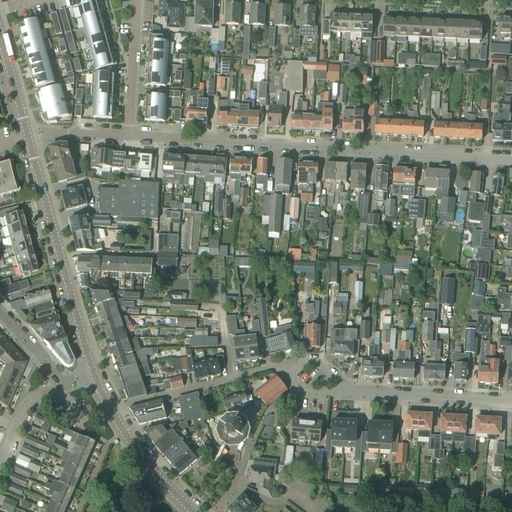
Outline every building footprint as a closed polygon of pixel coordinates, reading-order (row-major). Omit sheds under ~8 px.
[(159,0),(158,17),(167,18),(167,28),(182,29),(183,12),(176,11),(176,4),(176,0),(159,0)] [(239,25),(239,24),(244,24),(244,17),(239,16),(240,5),(232,4),(232,3),(226,2),(226,4),(225,24),(239,25)] [(78,8),(81,18),(102,12),(99,6),(98,7),(97,7),(96,3),(78,8)] [(189,32),(198,33),(198,30),(201,28),(201,27),(212,28),(213,4),(196,3),(195,19),(189,19),(189,32)] [(251,5),(250,25),(264,26),(265,6),(257,6),(257,4),(251,3),(251,5)] [(275,27),(289,27),(290,7),(282,7),(282,5),(276,4),(276,8),(275,27)] [(318,28),(314,28),(315,8),(307,8),(307,6),(301,6),(301,8),(300,8),(299,30),(305,30),(305,36),(317,37),(318,28)] [(58,11),(62,24),(68,22),(64,9),(58,11)] [(84,29),(105,23),(102,17),(101,17),(100,17),(99,14),(102,13),(102,12),(81,18),(84,29)] [(335,15),(330,15),(330,21),(323,21),(322,35),(329,36),(330,32),(340,32),(341,13),(336,12),(335,15)] [(50,14),(53,27),(59,26),(56,13),(50,14)] [(346,13),(341,13),(340,32),(350,33),(351,16),(346,15),(346,13)] [(357,16),(351,16),(350,33),(350,41),(356,41),(356,38),(361,38),(362,14),(357,13),(357,16)] [(372,39),(373,17),(367,16),(367,14),(362,14),(361,38),(372,39)] [(510,34),(511,18),(495,17),(495,24),(500,24),(499,33),(510,34)] [(383,36),(390,37),(389,41),(391,43),(395,43),(395,37),(396,19),(383,18),(383,36)] [(408,20),(396,19),(395,37),(407,38),(408,20)] [(19,37),(41,31),(38,20),(17,26),(17,25),(16,26),(20,32),(21,32),(22,36),(20,36),(19,36),(19,37)] [(408,20),(407,38),(419,38),(420,20),(408,20)] [(432,21),(420,20),(419,38),(432,39),(432,21)] [(432,21),(432,39),(444,39),(445,21),(432,21)] [(457,22),(445,21),(444,39),(456,40),(457,22)] [(457,22),(456,40),(468,40),(469,22),(457,22)] [(482,23),(469,22),(468,40),(481,41),(482,23)] [(105,23),(84,29),(87,39),(105,34),(107,34),(108,34),(105,27),(103,28),(102,24),(104,23),(105,24),(105,23)] [(53,27),(55,32),(56,35),(62,34),(59,26),(53,27)] [(22,47),(43,41),(41,31),(19,37),(22,43),(23,42),(24,42),(25,46),(23,47),(22,46),(22,47)] [(65,34),(68,44),(74,43),(71,32),(65,34)] [(171,39),(175,39),(176,48),(183,47),(182,32),(171,32),(171,39)] [(89,50),(111,44),(107,38),(106,38),(105,34),(87,39),(84,40),(86,50),(89,50)] [(145,53),(167,54),(173,54),(173,44),(170,44),(171,37),(149,36),(149,47),(147,47),(145,53)] [(57,40),(59,48),(65,47),(63,38),(57,40)] [(25,57),(25,58),(46,52),(43,41),(22,47),(25,53),(26,53),(27,53),(28,57),(25,57)] [(111,44),(89,50),(92,60),(110,55),(113,54),(110,48),(109,49),(108,45),(110,44),(110,45),(111,44)] [(46,52),(25,58),(28,64),(29,63),(31,67),(28,68),(28,67),(27,68),(28,68),(49,62),(46,52)] [(147,58),(147,57),(145,64),(167,65),(167,54),(145,53),(145,54),(146,54),(146,53),(148,54),(148,58),(147,58)] [(113,54),(110,55),(92,60),(95,71),(116,65),(113,59),(112,59),(111,55),(113,55),(114,55),(113,54)] [(397,59),(397,65),(406,66),(406,54),(401,54),(398,56),(398,59),(397,59)] [(406,54),(406,66),(415,66),(415,55),(406,54)] [(492,57),(491,65),(506,66),(506,58),(492,57)] [(220,75),(228,76),(229,61),(221,61),(220,75)] [(30,78),(31,79),(52,73),(49,62),(28,68),(31,74),(32,74),(34,77),(31,78),(30,78)] [(287,62),(286,92),(302,93),(302,63),(287,62)] [(79,63),(77,64),(73,65),(75,73),(81,71),(79,63)] [(147,68),(146,68),(144,75),(166,76),(167,65),(145,64),(145,65),(145,64),(148,64),(147,68)] [(91,85),(116,87),(117,86),(116,86),(113,86),(114,82),(115,82),(117,75),(117,76),(116,76),(113,66),(116,65),(117,65),(116,65),(95,71),(92,71),(91,85)] [(327,81),(338,82),(339,67),(328,66),(327,81)] [(357,84),(366,85),(367,69),(357,69),(357,84)] [(52,73),(31,79),(34,84),(35,84),(36,88),(37,88),(55,83),(52,73)] [(183,89),(190,90),(191,74),(185,74),(183,89)] [(144,86),(165,87),(166,76),(144,75),(145,75),(147,75),(147,79),(146,79),(145,79),(143,86),(144,86)] [(475,77),(475,86),(488,86),(488,77),(475,77)] [(39,103),(39,102),(40,102),(44,114),(41,115),(41,114),(40,115),(44,123),(45,123),(46,122),(46,124),(57,123),(56,120),(69,116),(65,104),(61,105),(60,101),(64,100),(61,88),(73,84),(74,78),(55,83),(37,88),(38,94),(35,94),(34,94),(39,103)] [(422,78),(421,90),(430,90),(431,79),(422,78)] [(266,100),(266,83),(259,82),(258,99),(266,100)] [(115,93),(116,87),(91,85),(91,95),(94,96),(116,97),(115,97),(113,97),(113,93),(114,93),(115,93)] [(339,86),(338,104),(345,105),(346,86),(340,86),(339,86)] [(145,101),(144,101),(142,109),(165,110),(166,98),(179,99),(180,92),(159,91),(158,97),(146,96),(146,101),(145,101)] [(186,109),(185,124),(196,124),(198,92),(197,92),(197,98),(192,97),(191,110),(186,109)] [(203,92),(198,92),(196,124),(207,125),(208,104),(202,104),(203,92)] [(440,93),(431,93),(430,110),(439,111),(440,93)] [(278,128),(280,128),(281,107),(286,108),(286,94),(279,94),(279,103),(277,103),(277,108),(269,107),(268,127),(272,128),(272,129),(278,130),(278,128)] [(93,107),(115,108),(115,107),(115,108),(112,108),(112,104),(113,104),(114,104),(116,97),(94,96),(93,107)] [(296,116),(291,115),(290,129),(301,130),(302,108),(302,103),(302,100),(297,99),(297,105),(296,116)] [(228,100),(228,102),(227,126),(237,126),(238,106),(239,104),(233,104),(234,100),(228,100)] [(218,101),(217,125),(227,126),(228,102),(218,101)] [(238,106),(237,126),(248,127),(249,105),(249,102),(245,101),(245,107),(238,106)] [(249,102),(249,105),(248,127),(258,127),(259,113),(253,113),(254,102),(249,102)] [(492,141),(502,142),(502,127),(503,114),(503,111),(504,102),(498,102),(497,111),(498,111),(498,117),(493,117),(492,141)] [(312,116),(306,116),(306,103),(302,103),(302,108),(301,130),(311,130),(312,116)] [(312,116),(311,130),(321,131),(323,104),(317,104),(317,117),(312,116)] [(323,104),(321,131),(332,131),(333,118),(328,117),(328,104),(323,104)] [(343,111),(342,132),(352,133),(354,105),(349,104),(348,111),(343,111)] [(359,105),(354,105),(352,133),(363,133),(364,109),(359,109),(359,105)] [(113,115),(115,108),(93,107),(93,118),(112,119),(112,115),(113,115)] [(144,121),(164,122),(165,110),(142,109),(143,117),(144,116),(145,116),(144,121)] [(502,127),(502,142),(511,142),(511,133),(511,127),(507,127),(508,121),(510,122),(510,115),(508,114),(509,112),(503,111),(503,114),(503,117),(502,127)] [(393,122),(388,121),(387,135),(399,136),(400,122),(400,116),(393,116),(393,122)] [(375,121),(375,135),(387,135),(388,121),(388,117),(383,117),(383,121),(375,121)] [(417,119),(412,119),(412,123),(411,137),(423,137),(424,123),(416,123),(417,119)] [(442,120),(441,124),(434,124),(433,138),(446,139),(446,124),(447,121),(442,120)] [(446,124),(446,139),(457,139),(458,125),(451,125),(451,121),(447,121),(446,124)] [(400,122),(399,136),(411,137),(412,123),(400,122)] [(466,122),(466,126),(458,125),(457,139),(469,140),(470,126),(470,122),(466,122)] [(470,126),(469,140),(482,141),(482,126),(475,126),(475,122),(470,122),(470,126)] [(66,145),(60,145),(49,148),(58,183),(67,181),(67,183),(85,178),(83,171),(74,174),(66,145)] [(101,169),(101,167),(109,168),(110,152),(99,151),(99,149),(92,149),(90,169),(101,169)] [(110,152),(109,168),(110,168),(110,169),(121,170),(120,172),(130,173),(132,153),(125,152),(125,154),(112,153),(112,152),(110,152)] [(139,154),(132,153),(130,173),(140,174),(141,172),(151,173),(152,157),(139,156),(139,154)] [(173,181),(175,161),(175,156),(164,155),(162,180),(173,181)] [(175,156),(175,161),(173,181),(183,182),(185,157),(175,156)] [(194,179),(194,177),(195,158),(185,157),(183,182),(183,186),(188,186),(189,178),(194,179)] [(206,159),(195,158),(194,177),(204,178),(206,159)] [(216,159),(206,159),(204,178),(204,183),(208,184),(208,178),(214,178),(216,159)] [(216,159),(214,178),(221,179),(220,184),(224,184),(225,180),(227,160),(216,159)] [(239,185),(240,183),(241,160),(230,159),(229,181),(235,181),(235,183),(234,183),(233,197),(238,197),(239,185)] [(250,175),(251,160),(241,160),(240,183),(245,183),(245,175),(250,175)] [(266,193),(268,161),(257,161),(256,185),(263,186),(262,193),(266,193)] [(282,195),(289,195),(291,162),(277,161),(275,192),(277,192),(276,196),(282,197),(282,195)] [(0,196),(15,193),(8,163),(0,165),(0,196)] [(299,192),(307,192),(308,163),(298,163),(297,176),(298,176),(297,185),(299,186),(299,192)] [(316,185),(316,179),(316,177),(317,177),(318,164),(308,163),(307,192),(312,192),(313,185),(316,185)] [(335,190),(335,188),(336,165),(325,164),(324,181),(329,182),(328,193),(328,194),(334,194),(334,193),(335,190)] [(347,165),(336,165),(335,188),(335,190),(334,193),(339,193),(340,182),(346,183),(347,165)] [(352,166),(351,179),(359,180),(359,188),(364,188),(365,179),(366,167),(352,166)] [(387,187),(388,168),(376,167),(374,201),(381,201),(382,192),(381,192),(381,186),(387,187)] [(403,194),(405,170),(393,169),(392,196),(403,197),(403,194)] [(405,170),(403,194),(403,197),(408,197),(408,198),(414,198),(416,171),(405,170)] [(426,170),(425,189),(436,190),(438,171),(426,170)] [(436,190),(435,201),(441,201),(441,199),(447,200),(447,197),(449,172),(438,171),(436,190)] [(467,203),(469,203),(475,204),(475,195),(481,195),(483,174),(471,173),(469,192),(468,192),(467,203)] [(496,175),(495,176),(493,175),(491,196),(501,197),(504,177),(502,177),(502,175),(500,175),(497,174),(496,175)] [(158,220),(160,184),(119,182),(119,190),(117,218),(158,220)] [(86,206),(82,188),(61,193),(66,211),(86,206)] [(100,189),(98,217),(110,218),(117,218),(119,190),(100,189)] [(224,194),(216,193),(215,213),(223,213),(224,194)] [(337,211),(337,205),(346,206),(347,194),(339,193),(334,193),(334,194),(333,209),(333,210),(337,211)] [(357,224),(366,225),(369,194),(359,193),(357,224)] [(263,196),(262,212),(262,217),(269,218),(269,213),(270,197),(263,196)] [(269,213),(269,218),(267,234),(279,235),(282,197),(276,196),(270,196),(270,197),(269,213)] [(439,214),(439,222),(452,224),(453,216),(455,200),(447,200),(441,199),(441,201),(440,214),(439,214)] [(232,200),(224,200),(223,220),(231,220),(232,200)] [(298,200),(291,200),(290,220),(297,220),(298,200)] [(395,201),(386,200),(384,216),(393,217),(395,201)] [(418,202),(410,201),(409,219),(416,220),(417,215),(417,213),(418,203),(418,202)] [(491,211),(500,214),(503,204),(493,201),(491,211)] [(467,221),(481,223),(482,223),(482,222),(484,205),(475,204),(469,203),(467,221)] [(17,207),(13,209),(2,212),(6,228),(24,223),(21,213),(18,213),(17,207)] [(369,213),(369,215),(367,215),(367,227),(378,227),(379,216),(377,216),(377,214),(369,213)] [(88,217),(68,220),(72,234),(90,232),(90,231),(89,227),(90,227),(99,227),(110,228),(110,218),(98,217),(94,217),(88,217)] [(511,225),(511,235),(511,217),(501,217),(500,224),(511,225)] [(326,223),(318,222),(317,231),(327,232),(328,226),(326,226),(326,223)] [(26,233),(24,223),(6,228),(9,237),(26,233)] [(365,232),(366,232),(366,225),(357,224),(356,231),(358,231),(358,235),(365,236),(365,232)] [(198,248),(199,237),(208,238),(209,227),(200,227),(200,234),(182,233),(182,248),(198,248)] [(90,233),(72,234),(74,243),(92,241),(92,242),(100,240),(97,231),(90,233)] [(29,242),(26,233),(9,237),(11,247),(29,242)] [(167,253),(168,243),(168,235),(159,235),(158,253),(167,253)] [(168,235),(168,243),(167,253),(177,254),(177,236),(168,235)] [(344,256),(355,255),(354,239),(344,239),(344,256)] [(332,240),(331,254),(340,255),(342,242),(332,240)] [(494,241),(480,240),(480,248),(493,249),(494,241)] [(93,247),(92,242),(92,241),(74,243),(76,251),(94,252),(102,250),(101,245),(93,247)] [(11,247),(14,257),(32,252),(29,242),(11,247)] [(198,248),(198,256),(208,257),(208,249),(198,248)] [(288,259),(300,259),(301,252),(288,251),(288,259)] [(17,267),(34,262),(32,252),(14,257),(17,267)] [(176,268),(177,254),(167,253),(158,253),(157,267),(176,268)] [(77,271),(81,272),(81,276),(80,276),(81,286),(88,286),(86,276),(86,272),(91,273),(92,258),(78,257),(77,271)] [(99,285),(99,283),(101,258),(92,258),(91,273),(91,277),(93,278),(92,285),(99,285)] [(109,259),(101,258),(99,283),(108,283),(108,279),(109,259)] [(116,279),(118,259),(109,259),(108,279),(116,279)] [(125,281),(125,274),(126,260),(118,259),(116,279),(116,280),(125,281)] [(135,260),(126,260),(125,274),(129,274),(129,282),(125,282),(124,290),(133,291),(133,281),(135,260)] [(142,281),(142,280),(143,260),(135,260),(133,281),(142,281)] [(153,286),(154,263),(152,263),(152,261),(143,260),(142,280),(145,280),(145,285),(153,286)] [(37,272),(34,262),(17,267),(19,277),(37,272)] [(340,263),(339,271),(362,272),(363,265),(340,263)] [(328,285),(337,285),(339,264),(330,264),(328,285)] [(409,268),(394,267),(394,274),(408,275),(409,268)] [(474,280),(486,282),(487,268),(476,267),(474,280)] [(8,279),(0,282),(0,289),(10,285),(8,279)] [(454,280),(442,279),(440,305),(453,306),(454,280)] [(10,285),(0,289),(0,296),(2,298),(21,291),(18,283),(10,286),(10,285)] [(353,304),(361,305),(363,283),(355,283),(353,304)] [(481,295),(481,285),(474,284),(473,294),(481,295)] [(349,287),(338,286),(338,303),(348,304),(349,287)] [(498,288),(497,299),(511,299),(511,294),(505,294),(506,289),(498,288)] [(23,310),(32,308),(50,302),(46,290),(23,297),(25,304),(20,305),(19,301),(7,304),(15,313),(16,312),(23,310)] [(93,300),(95,307),(114,301),(112,296),(124,297),(124,293),(102,292),(102,291),(99,291),(92,290),(90,290),(93,300)] [(139,301),(139,297),(139,293),(124,293),(124,297),(124,300),(139,301)] [(494,304),(511,305),(511,310),(511,309),(511,299),(497,299),(494,298),(494,304)] [(265,300),(260,300),(256,300),(259,325),(261,339),(262,339),(265,338),(269,337),(267,327),(269,327),(265,300)] [(96,307),(99,316),(126,307),(129,307),(134,308),(134,303),(124,303),(116,306),(114,301),(95,307),(96,307)] [(50,302),(32,308),(36,323),(54,317),(50,302)] [(171,302),(170,311),(197,312),(198,304),(171,302)] [(342,304),(338,304),(338,303),(327,303),(327,314),(341,315),(342,304)] [(102,325),(102,326),(120,319),(119,314),(127,311),(126,307),(99,316),(102,325)] [(23,310),(16,312),(24,322),(29,317),(23,310)] [(422,312),(422,322),(433,323),(433,313),(422,312)] [(306,348),(312,348),(313,316),(313,314),(309,314),(308,326),(305,326),(304,340),(306,341),(306,348)] [(489,334),(490,323),(490,314),(477,314),(477,331),(476,334),(489,334)] [(501,315),(490,314),(490,323),(500,324),(501,315)] [(510,315),(501,314),(501,315),(500,324),(500,325),(508,326),(508,332),(511,332),(511,320),(510,320),(510,315)] [(312,348),(320,349),(321,327),(317,326),(317,317),(313,316),(312,348)] [(54,317),(36,323),(27,326),(42,342),(61,336),(55,317),(54,317)] [(244,362),(245,361),(247,361),(244,338),(245,338),(244,331),(238,332),(236,331),(234,317),(226,318),(228,334),(234,336),(237,362),(239,362),(240,363),(244,362)] [(120,319),(102,326),(104,332),(105,336),(131,327),(130,322),(122,324),(120,319)] [(196,328),(196,320),(178,319),(177,327),(196,328)] [(251,337),(245,338),(244,338),(247,361),(250,360),(251,361),(255,361),(256,360),(258,359),(255,334),(260,333),(258,321),(252,322),(253,330),(250,331),(251,337)] [(360,332),(359,340),(368,340),(369,323),(360,322),(360,332)] [(432,343),(433,323),(422,322),(421,342),(432,343)] [(269,337),(265,338),(267,344),(269,355),(284,351),(285,354),(296,350),(291,329),(290,326),(274,330),(275,335),(269,337)] [(133,332),(131,327),(105,336),(107,341),(105,341),(108,349),(128,342),(126,335),(133,332)] [(207,337),(207,329),(194,329),(194,331),(183,331),(182,337),(192,337),(194,337),(207,337)] [(338,356),(343,356),(345,331),(331,330),(330,337),(329,355),(338,356)] [(476,334),(476,331),(465,330),(464,353),(475,354),(476,334)] [(354,341),(359,341),(359,340),(360,332),(345,331),(343,356),(353,357),(354,341)] [(390,333),(381,332),(381,344),(389,344),(390,333)] [(62,336),(61,336),(42,342),(63,366),(67,368),(71,366),(73,362),(66,347),(65,345),(62,336)] [(207,347),(207,337),(194,337),(192,337),(192,347),(207,347)] [(511,339),(500,338),(499,346),(504,347),(510,347),(511,339)] [(137,339),(128,342),(108,349),(110,356),(112,355),(113,358),(120,355),(121,357),(127,356),(127,358),(136,355),(135,352),(140,351),(137,339)] [(0,348),(0,361),(4,366),(24,363),(24,360),(7,342),(0,348)] [(363,359),(362,377),(372,377),(374,346),(369,346),(368,359),(363,359)] [(379,346),(374,346),(372,377),(382,378),(383,360),(378,359),(379,351),(378,351),(379,346)] [(148,356),(157,355),(157,349),(143,350),(140,351),(135,352),(136,355),(127,358),(127,356),(121,357),(120,355),(113,358),(117,371),(136,365),(147,363),(148,363),(148,356)] [(425,359),(424,380),(428,380),(428,381),(434,381),(435,360),(435,350),(435,353),(431,352),(430,360),(425,359)] [(434,381),(440,381),(444,381),(445,366),(439,366),(440,355),(440,351),(435,350),(434,381)] [(403,379),(404,352),(400,352),(399,352),(398,364),(393,364),(392,379),(403,379)] [(405,352),(404,352),(403,379),(413,380),(414,365),(409,364),(409,356),(409,353),(405,352)] [(455,365),(454,381),(467,382),(468,355),(453,355),(453,365),(455,365)] [(217,356),(217,360),(205,363),(208,378),(214,377),(214,376),(220,374),(219,368),(224,367),(223,356),(217,356)] [(487,384),(497,384),(498,362),(494,361),(494,356),(489,356),(489,361),(487,384)] [(202,378),(202,379),(208,378),(205,363),(193,365),(192,358),(187,359),(188,372),(188,375),(194,373),(196,379),(202,378)] [(180,359),(174,360),(175,371),(181,371),(187,370),(186,359),(180,359)] [(487,384),(489,361),(481,361),(481,367),(479,367),(478,383),(487,384)] [(25,365),(24,363),(4,366),(0,376),(0,380),(15,387),(25,365)] [(147,363),(136,365),(117,371),(118,371),(124,389),(142,383),(141,380),(151,376),(147,363)] [(152,375),(163,374),(162,365),(151,365),(152,375)] [(267,407),(287,390),(275,375),(266,382),(264,379),(260,383),(262,386),(255,392),(267,407)] [(180,377),(169,380),(172,390),(183,387),(180,377)] [(0,380),(0,393),(11,398),(15,387),(0,380)] [(142,383),(124,389),(126,396),(128,401),(147,397),(156,394),(155,387),(145,390),(142,383)] [(0,404),(7,408),(11,398),(0,393),(0,404)] [(223,400),(226,409),(239,405),(240,408),(246,406),(245,403),(247,402),(244,393),(223,400)] [(181,424),(190,434),(205,421),(197,395),(178,399),(182,423),(181,424)] [(129,409),(139,425),(165,419),(161,401),(129,409)] [(413,414),(406,414),(405,441),(410,441),(411,430),(418,431),(419,415),(417,414),(417,413),(413,413),(413,414)] [(420,415),(419,415),(418,431),(417,437),(429,438),(428,450),(428,451),(427,457),(434,457),(435,436),(430,436),(431,415),(425,415),(424,414),(421,413),(420,415)] [(281,428),(282,414),(274,414),(273,427),(281,428)] [(441,416),(440,436),(441,436),(441,442),(452,442),(454,417),(452,416),(451,415),(448,415),(447,416),(441,416)] [(465,438),(466,417),(460,417),(459,416),(456,415),(455,417),(454,417),(452,442),(463,443),(464,438),(465,438)] [(36,416),(33,421),(42,426),(45,420),(36,416)] [(475,434),(487,435),(488,419),(487,419),(486,417),(483,417),(482,418),(476,418),(475,434)] [(343,448),(345,421),(342,421),(343,419),(335,418),(335,421),(333,420),(332,435),(326,435),(324,460),(330,460),(331,448),(343,448)] [(500,436),(501,419),(495,419),(494,418),(491,418),(490,419),(488,419),(487,435),(500,436)] [(345,421),(343,448),(355,449),(354,462),(360,462),(361,452),(362,437),(356,437),(357,422),(354,422),(354,419),(347,419),(347,421),(345,421)] [(296,421),(293,420),(291,440),(319,443),(321,423),(304,422),(304,421),(296,420),(296,421)] [(243,432),(243,431),(243,430),(243,429),(243,428),(242,426),(242,425),(241,424),(240,423),(239,423),(238,422),(237,421),(236,421),(234,421),(233,421),(232,421),(231,421),(230,421),(228,422),(227,422),(226,423),(225,424),(225,425),(224,426),(223,427),(223,428),(223,429),(222,431),(222,432),(223,433),(223,434),(223,435),(224,436),(225,437),(225,438),(226,439),(227,440),(228,441),(230,441),(231,441),(232,442),(233,442),(234,441),(236,441),(237,441),(238,440),(239,440),(240,439),(241,438),(242,437),(242,436),(243,435),(243,434),(243,432)] [(369,423),(368,438),(362,437),(361,452),(367,453),(367,450),(379,451),(381,424),(378,423),(379,421),(371,421),(371,423),(369,423)] [(381,424),(379,451),(391,451),(391,454),(397,454),(398,440),(392,439),(393,424),(390,424),(391,422),(383,421),(383,424),(381,424)] [(143,428),(144,432),(160,428),(159,424),(143,428)] [(155,447),(164,457),(184,439),(190,434),(181,424),(170,434),(155,447)] [(144,432),(153,444),(155,446),(155,447),(170,434),(167,431),(165,433),(161,428),(160,429),(160,428),(144,432)] [(62,436),(71,440),(70,443),(75,446),(90,452),(95,442),(65,429),(62,436)] [(205,436),(200,440),(204,445),(208,442),(205,436)] [(39,442),(27,437),(25,443),(47,453),(50,446),(39,441),(39,442)] [(184,439),(164,457),(172,466),(188,451),(182,444),(185,442),(184,439)] [(90,452),(75,446),(70,443),(68,447),(55,442),(52,447),(64,452),(66,453),(86,462),(90,452)] [(504,444),(496,443),(496,455),(494,455),(493,468),(502,468),(504,444)] [(396,464),(406,465),(407,445),(398,444),(396,464)] [(37,459),(40,453),(24,446),(21,452),(37,459)] [(293,448),(286,447),(283,469),(291,469),(293,448)] [(189,453),(193,450),(192,448),(188,451),(172,466),(180,476),(197,461),(189,453)] [(313,471),(321,472),(323,451),(316,450),(313,471)] [(59,461),(62,462),(82,471),(86,462),(66,453),(64,452),(59,461)] [(15,464),(23,467),(38,474),(42,465),(28,459),(28,458),(19,455),(15,464)] [(252,467),(250,482),(260,483),(259,492),(272,498),(274,486),(274,481),(282,482),(283,477),(275,476),(277,461),(254,458),(253,467),(252,467)] [(60,467),(58,472),(78,480),(82,471),(62,462),(60,467)] [(29,478),(32,472),(15,465),(13,471),(29,478)] [(78,480),(58,472),(56,476),(61,478),(59,483),(74,490),(78,480)] [(27,481),(11,474),(8,480),(25,487),(27,481)] [(43,488),(50,490),(70,499),(74,490),(59,483),(54,481),(52,485),(45,482),(43,488)] [(24,491),(8,483),(5,489),(21,496),(24,491)] [(430,487),(416,486),(416,494),(429,495),(430,487)] [(70,499),(50,490),(48,495),(53,497),(50,502),(66,509),(70,499)] [(449,490),(449,499),(448,499),(457,500),(457,499),(458,490),(449,490)] [(470,493),(466,492),(466,502),(471,502),(483,502),(483,497),(470,496),(470,493)] [(252,511),(255,509),(242,495),(228,510),(229,511),(252,511)] [(6,498),(3,504),(15,509),(18,503),(6,498)] [(31,505),(24,501),(21,507),(28,510),(31,505)] [(44,505),(42,509),(47,511),(64,511),(66,509),(50,502),(48,507),(44,505)]
